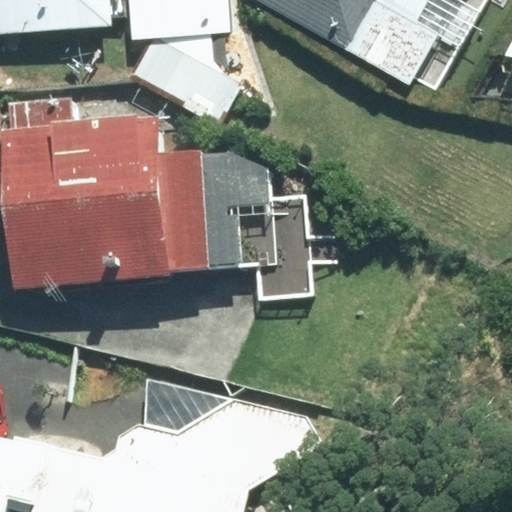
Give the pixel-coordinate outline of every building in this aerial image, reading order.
[(122,0),(0,0),(0,36),(124,28),(122,0)] [(159,41),(142,76),(244,124),(261,91),(239,35),(236,0),(138,0),(142,42),(159,41)] [(260,0),(424,92),(476,0),(260,0)] [(0,98),(0,186),(17,186),(11,97),(0,98)] [(131,98),(19,107),(34,290),(264,271),(266,304),(324,299),(316,206),(283,209),(278,155),(180,163),(176,118),(133,122),(131,98)] [(0,439),(0,511),(17,511),(21,499),(46,505),(44,511),(256,511),(262,491),(323,459),(325,420),(244,401),(189,435),(151,427),(131,439),(127,452),(108,464),(0,439)]
